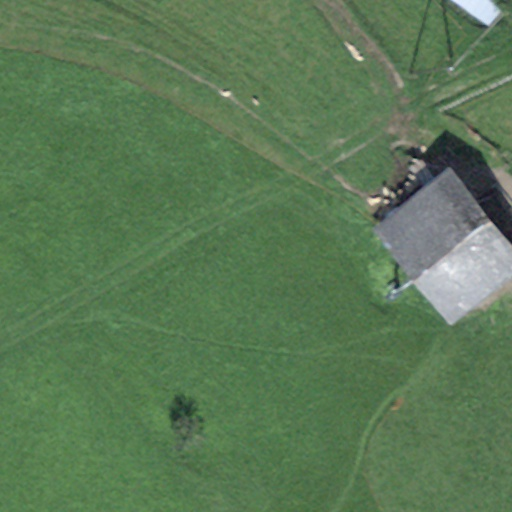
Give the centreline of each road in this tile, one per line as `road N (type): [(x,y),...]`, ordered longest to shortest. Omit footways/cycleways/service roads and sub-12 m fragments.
road 1 (track): [(511,49),(280,186)]
road 2 (track): [(366,133),(387,96),(376,63),(329,0)]
